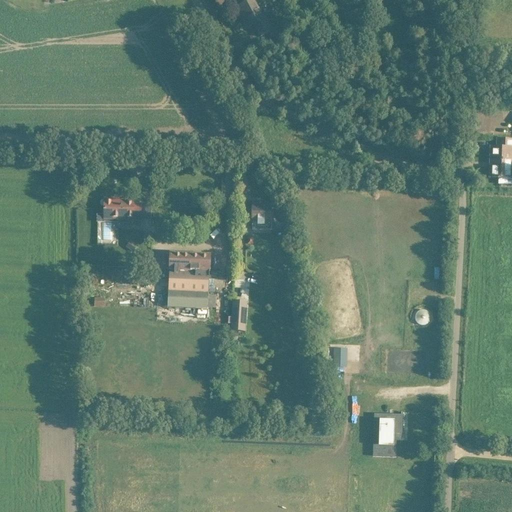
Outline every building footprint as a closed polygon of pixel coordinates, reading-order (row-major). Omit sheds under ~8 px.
[(263,20),(252,0),(251,0),(239,6),(251,27),(254,25),(260,37),(272,31),(265,18),(263,20)] [(338,16),(348,15),(347,6),(337,7),(338,16)] [(509,66),(509,53),(479,52),(478,65),(509,66)] [(511,168),(511,167),(511,140),(497,140),(496,148),(490,148),(489,178),(497,178),(497,179),(500,180),(499,184),(511,184),(511,168)] [(140,221),(140,208),(133,208),(133,202),(113,201),(113,198),(112,198),(112,200),(104,199),(103,220),(104,220),(104,218),(118,218),(118,225),(120,228),(130,228),(132,225),(132,221),(140,221)] [(252,206),(252,222),(273,222),(273,206),(252,206)] [(129,242),(125,248),(133,253),(137,248),(129,242)] [(265,242),(264,249),(277,250),(277,242),(265,242)] [(169,290),(169,306),(209,308),(211,256),(169,254),(168,290),(169,290)] [(291,289),(293,276),(267,274),(266,281),(258,280),(258,285),(291,289)] [(234,302),(232,332),(246,333),(248,303),(234,302)] [(386,351),(385,372),(423,374),(424,352),(386,351)] [(361,392),(360,414),(378,415),(379,393),(361,392)] [(375,439),(374,451),(386,451),(386,448),(395,448),(395,435),(401,435),(402,417),(385,416),(384,422),(375,422),(375,434),(380,434),(380,439),(375,439)]
